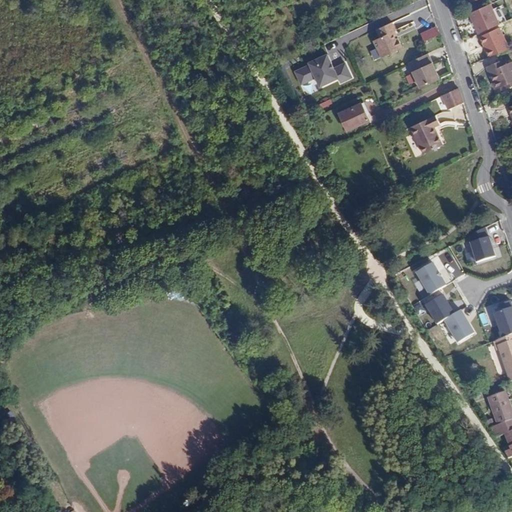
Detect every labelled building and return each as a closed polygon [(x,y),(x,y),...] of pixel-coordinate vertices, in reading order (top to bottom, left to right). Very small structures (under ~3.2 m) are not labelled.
[(501,27),(492,6),(470,16),(480,36),(501,27)] [(383,35),(398,28),(397,22),(380,29),(383,35)] [(399,30),(398,28),(383,35),(383,36),(377,40),(384,57),(405,48),(401,37),(399,38),(396,31),(399,30)] [(425,42),(440,35),(437,28),(422,34),(425,42)] [(510,50),(501,28),(481,37),(490,59),(510,50)] [(477,36),(462,42),(466,53),(481,46),(477,36)] [(429,54),(410,63),(414,71),(433,62),(429,54)] [(314,80),(318,89),(338,81),(339,84),(353,79),(346,61),(333,66),(328,55),(293,69),(299,86),(314,80)] [(498,61),(486,66),(495,88),(506,84),(507,87),(511,85),(511,61),(500,66),(498,61)] [(433,62),(414,71),(422,87),(441,78),(433,62)] [(463,102),(459,88),(442,96),(448,109),(463,102)] [(361,104),(340,114),(347,132),(369,122),(361,104)] [(441,124),(437,114),(411,126),(424,153),(444,143),(436,127),(441,124)] [(489,236),(487,227),(470,235),(473,244),(472,244),(477,262),(496,256),(490,236),(489,236)] [(447,285),(434,262),(418,271),(431,294),(447,285)] [(455,313),(444,294),(427,304),(438,323),(445,319),(455,313)] [(511,303),(511,300),(500,304),(502,310),(495,313),(504,337),(511,334),(511,303)] [(475,332),(462,310),(455,313),(445,319),(459,342),(475,332)] [(504,347),(503,343),(511,339),(511,334),(504,337),(494,341),(497,349),(504,347)] [(511,369),(511,339),(503,343),(504,347),(511,369)] [(490,397),(498,424),(505,422),(511,419),(511,417),(504,393),(490,397)]
